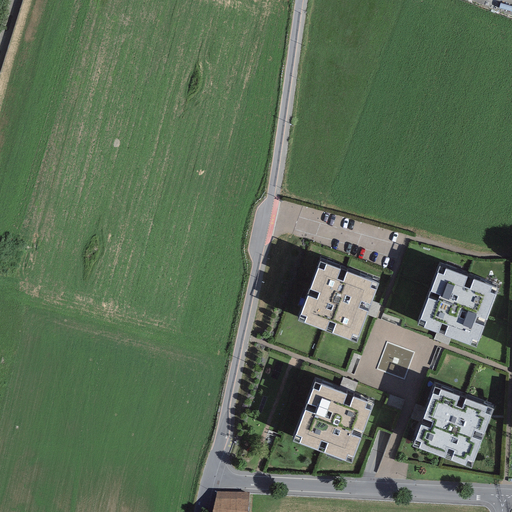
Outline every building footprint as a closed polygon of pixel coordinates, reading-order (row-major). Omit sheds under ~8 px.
[(379,283),(320,261),(297,321),(356,343),(379,283)] [(499,289),(439,265),(416,323),(476,347),(499,289)] [(374,403),(315,381),(292,440),(351,463),(374,403)] [(494,408),(435,386),(413,445),(472,467),(494,408)] [(249,511),(250,495),(217,495),(213,511),(249,511)]
